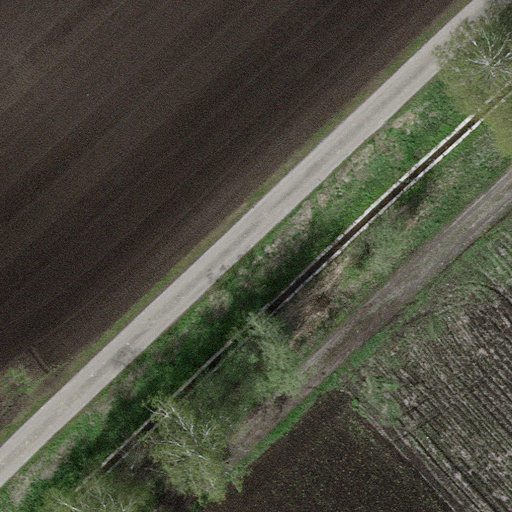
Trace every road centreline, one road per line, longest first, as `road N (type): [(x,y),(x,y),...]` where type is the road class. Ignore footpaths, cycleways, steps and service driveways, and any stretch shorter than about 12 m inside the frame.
road 1 (track): [(0,455),(497,0)]
road 2 (track): [(511,182),(157,511)]
